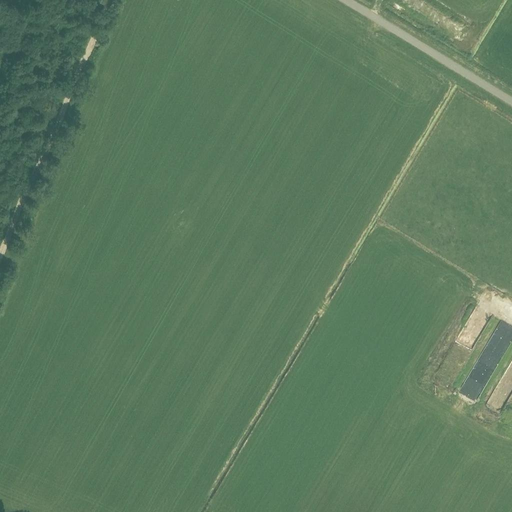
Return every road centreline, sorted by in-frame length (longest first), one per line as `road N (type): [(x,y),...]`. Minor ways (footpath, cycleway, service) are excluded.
road 1 (track): [(107,0),(0,254)]
road 2 (unclassified): [(511,99),(345,0)]
